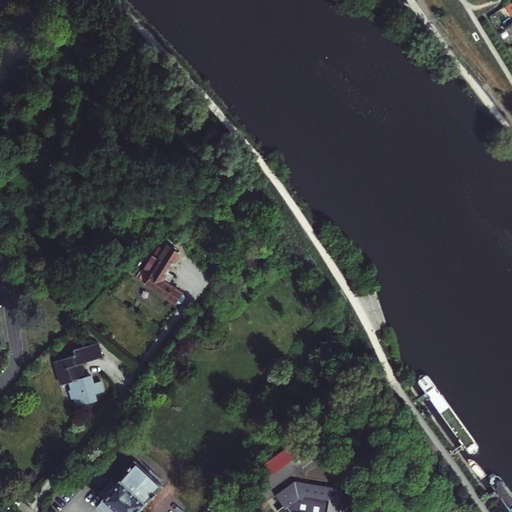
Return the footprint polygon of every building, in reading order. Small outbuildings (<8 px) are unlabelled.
[(205,224),(193,235),(198,240),(210,230),(205,224)] [(131,237),(116,248),(121,254),(135,244),(131,237)] [(163,254),(141,285),(180,311),(186,304),(187,303),(171,291),(175,284),(170,280),(181,262),(169,253),(166,257),(163,254)] [(242,276),(238,280),(244,285),(247,281),(242,276)] [(192,308),(186,304),(180,311),(186,315),(192,308)] [(73,358),(56,362),(63,385),(71,383),(73,389),(71,390),(73,398),(77,397),(79,406),(97,401),(95,393),(104,391),(101,380),(94,382),(92,375),(83,377),(79,364),(101,358),(97,343),(73,349),(75,354),(73,355),(73,358)] [(359,424),(351,429),(356,437),(364,432),(359,424)] [(372,437),(361,444),(367,452),(378,444),(372,437)] [(134,511),(137,509),(143,504),(145,505),(161,488),(158,485),(160,483),(154,477),(152,479),(133,461),(122,474),(123,475),(95,505),(101,511),(134,511)] [(337,511),(341,493),(291,483),(272,497),(279,506),(274,510),(274,511),(337,511)]
